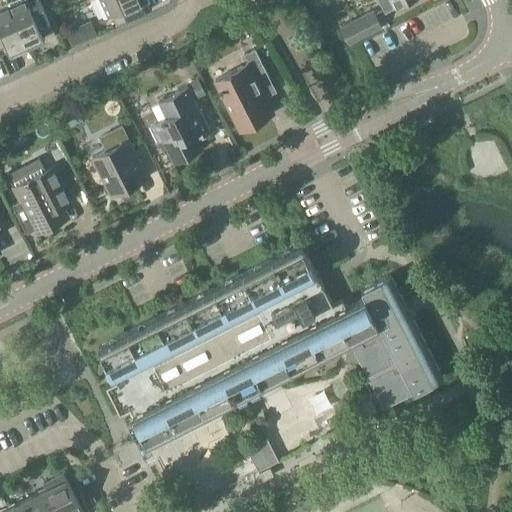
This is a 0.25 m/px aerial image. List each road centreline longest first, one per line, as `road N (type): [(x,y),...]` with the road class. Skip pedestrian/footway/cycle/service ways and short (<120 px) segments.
road 1 (unclassified): [(0,308),(307,147)]
road 2 (residential): [(188,0),(192,9),(0,98)]
road 3 (residential): [(127,511),(99,459),(79,440),(56,440),(0,468)]
road 4 (unclassified): [(307,147),(325,152),(407,109),(416,96)]
road 5 (unclassified): [(307,147),(315,133),(384,96),(416,96)]
